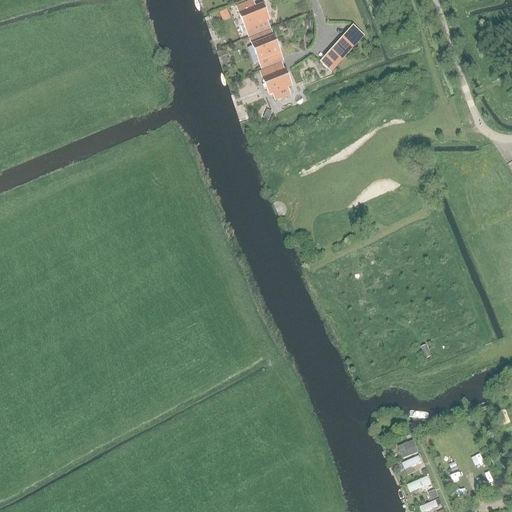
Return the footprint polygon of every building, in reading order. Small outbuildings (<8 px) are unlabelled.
[(253,2),(236,8),(243,25),(245,31),(251,28),(254,35),(270,29),(267,22),(269,21),(263,6),(256,9),(253,2)] [(226,10),(219,13),(222,19),(228,16),(226,10)] [(349,34),(358,43),(364,37),(354,28),(349,34)] [(271,32),(249,41),(261,69),(283,61),(271,32)] [(358,43),(349,34),(343,40),(353,49),(358,43)] [(353,49),(343,40),(338,47),(347,55),(353,49)] [(347,55),(338,47),(332,53),(342,61),(347,55)] [(327,59),(336,67),(342,61),(332,53),(327,59)] [(336,67),(327,59),(321,65),(331,73),(336,67)] [(290,95),(287,88),(292,87),(285,71),(284,72),(282,65),(278,66),(260,74),(269,96),(272,94),(275,101),(290,95)] [(410,443),(394,449),(399,461),(412,455),(414,459),(398,465),(401,471),(420,463),(417,454),(415,454),(410,443)] [(431,478),(410,486),(413,493),(434,485),(431,478)] [(435,492),(428,495),(430,500),(437,498),(435,492)]
